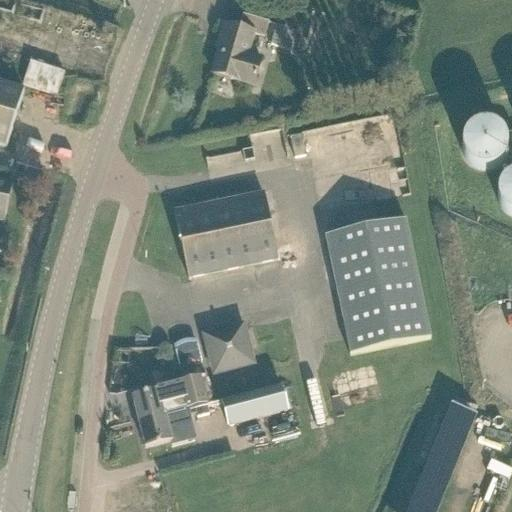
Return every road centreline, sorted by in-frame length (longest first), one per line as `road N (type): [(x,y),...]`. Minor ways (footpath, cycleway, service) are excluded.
road 1 (unclassified): [(85,511),(105,336),(140,202),(136,190),(92,177)]
road 2 (tertiary): [(13,511),(48,336),(92,177)]
road 3 (tertiary): [(92,177),(158,0)]
